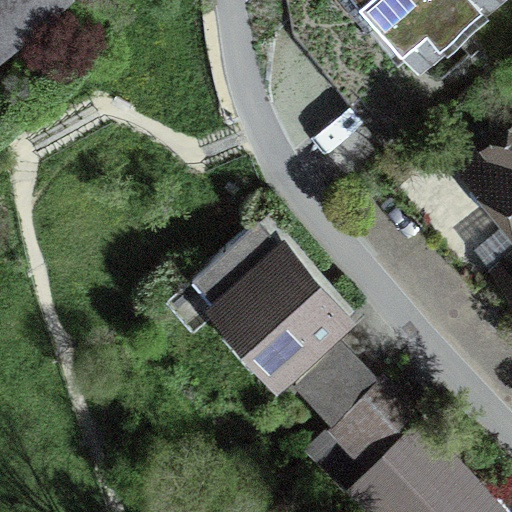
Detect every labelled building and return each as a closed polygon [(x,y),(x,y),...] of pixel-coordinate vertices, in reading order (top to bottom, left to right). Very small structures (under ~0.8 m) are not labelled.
[(0,0),(0,46),(54,0),(0,0)] [(377,0),(419,50),(480,0),(377,0)] [(511,212),(511,132),(473,165),(501,199),(511,212)] [(511,275),(506,268),(510,265),(502,255),(475,277),(393,179),(389,182),(474,286),(494,269),(497,273),(490,279),(511,305),(511,275)] [(258,215),(192,272),(277,372),(344,315),(258,215)] [(295,378),(332,417),(376,376),(338,337),(295,378)] [(502,511),(414,417),(385,387),(383,384),(341,425),(373,460),(358,474),(392,511),(502,511)]
